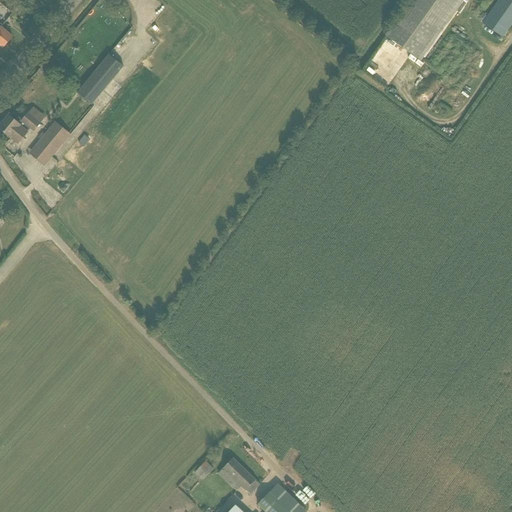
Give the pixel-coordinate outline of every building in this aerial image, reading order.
[(421,61),(465,0),(464,0),(411,0),(385,36),(421,61)] [(503,38),(511,24),(511,0),(499,0),(483,23),(503,38)] [(0,45),(4,48),(13,37),(1,28),(3,26),(0,22),(0,45)] [(123,66),(110,55),(78,93),(91,105),(123,66)] [(15,120),(9,116),(0,126),(0,129),(10,138),(10,137),(18,144),(28,132),(31,129),(34,131),(40,123),(29,113),(22,121),(19,118),(16,118),(15,120)] [(51,157),(63,142),(49,131),(37,145),(51,157)] [(260,484),(233,458),(223,469),(234,479),(230,484),(237,491),(242,487),(246,490),(250,494),(260,484)] [(200,478),(211,467),(205,462),(195,472),(200,478)] [(289,511),(269,493),(258,504),(266,511),(289,511)]
